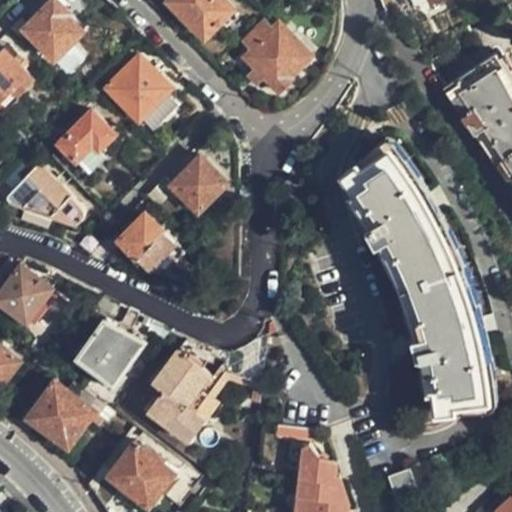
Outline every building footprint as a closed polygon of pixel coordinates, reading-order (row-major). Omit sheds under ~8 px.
[(59,0),(52,0),(28,25),(24,28),(24,29),(54,59),(82,30),(67,15),(71,12),(59,0)] [(170,0),(169,2),(182,14),(194,26),(205,36),(225,16),(232,9),(235,6),(228,0),(170,0)] [(232,9),(225,16),(231,21),(238,15),(232,9)] [(194,26),(182,14),(177,18),(190,30),(194,26)] [(20,18),(10,28),(14,33),(20,28),(24,28),(28,25),(20,18)] [(243,56),(256,70),(265,78),(281,93),(296,79),(293,76),(312,57),(278,23),(243,56)] [(511,41),(496,52),(511,75),(511,41)] [(6,49),(21,63),(26,59),(11,43),(6,49)] [(0,113),(36,78),(21,63),(6,49),(5,48),(0,52),(0,113)] [(511,75),(496,52),(444,88),(511,186),(511,75)] [(180,105),(168,91),(172,87),(141,56),(109,89),(140,119),(143,117),(155,130),(180,105)] [(265,78),(256,70),(250,76),(257,84),(265,78)] [(102,148),(116,135),(92,110),(59,142),(90,175),(110,156),(102,148)] [(124,144),(116,135),(102,148),(110,156),(124,144)] [(439,409),(458,407),(458,402),(491,398),(488,380),(491,379),(487,355),(484,356),(471,303),(474,302),(467,280),(462,281),(449,247),(453,246),(444,224),(438,226),(413,180),(416,179),(403,160),(400,161),(390,148),(363,166),(361,162),(345,173),(358,191),(353,194),(372,222),(368,225),(379,243),(384,241),(421,335),(417,337),(420,355),(424,354),(432,390),(435,389),(439,409)] [(166,176),(148,196),(159,206),(177,189),(200,211),(227,184),(201,156),(173,183),(166,176)] [(87,211),(40,163),(5,198),(8,202),(74,229),(80,229),(83,228),(87,226),(88,223),(90,219),(90,217),(88,213),(87,211)] [(114,230),(90,256),(112,266),(131,248),(150,267),(159,259),(171,270),(187,252),(174,239),(146,212),(122,236),(114,230)] [(0,298),(27,319),(51,288),(20,265),(0,292),(0,298)] [(115,383),(147,341),(107,319),(78,356),(115,383)] [(0,389),(22,360),(0,342),(0,389)] [(198,413),(219,385),(208,377),(212,371),(180,348),(155,380),(172,391),(155,415),(188,438),(204,418),(198,413)] [(97,409),(90,404),(76,393),(57,380),(31,414),(72,444),(97,409)] [(96,396),(82,385),(76,393),(90,404),(96,396)] [(458,402),(458,407),(459,416),(492,411),(491,398),(458,402)] [(342,511),(346,481),(338,455),(327,455),(329,451),(331,447),(331,444),(328,440),(323,436),(312,427),(308,423),(306,419),(305,415),(306,412),(298,412),(298,418),(293,418),(284,511),(342,511)] [(177,471),(137,440),(110,474),(151,504),(177,471)] [(61,454),(68,460),(73,455),(66,449),(61,454)] [(419,492),(411,468),(391,474),(399,499),(419,492)] [(511,511),(511,496),(501,507),(499,505),(490,511),(511,511)]
